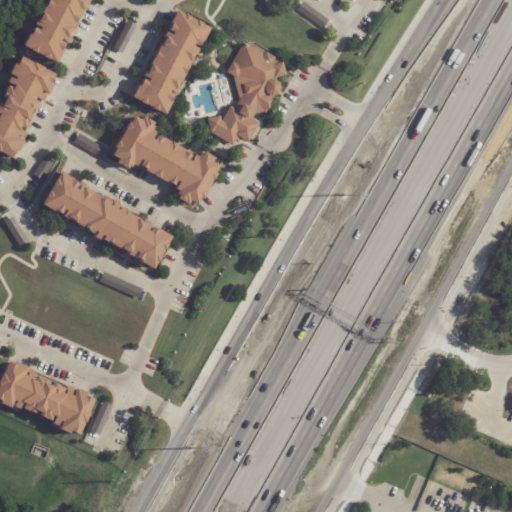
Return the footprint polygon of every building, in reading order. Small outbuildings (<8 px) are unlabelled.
[(21,47),(55,63),(65,43),(66,43),(85,0),(44,0),(33,26),(31,26),(21,47)] [(295,10),(321,30),(328,21),(301,2),(295,10)] [(207,26),(173,10),(132,100),(164,114),(173,94),(176,95),(207,26)] [(122,54),(135,25),(126,20),(112,50),(122,54)] [(283,66),(280,63),(273,64),(272,56),(265,52),(261,53),(243,42),(225,72),(233,77),(237,106),(228,108),(221,119),(218,117),(206,118),(207,132),(220,140),(223,139),(229,143),(244,141),(246,143),(258,123),(252,120),(256,113),(265,112),(271,102),(271,100),(278,89),(276,77),(285,76),(283,66)] [(0,153),(12,160),(26,132),(23,131),(38,100),(42,102),(55,74),(18,56),(0,94),(0,153)] [(196,208),(219,163),(200,154),(198,158),(152,134),(156,126),(131,113),(108,158),(134,171),(136,168),(178,189),(174,196),(196,208)] [(73,146),(102,157),(106,147),(77,135),(73,146)] [(170,235),(110,205),(112,202),(56,174),(39,207),(99,237),(98,239),(132,256),(131,259),(152,270),(170,235)] [(9,216),(26,242),(18,247),(1,221),(9,216)] [(97,282),(101,272),(141,289),(137,298),(97,282)] [(0,372),(0,403),(17,409),(57,424),(55,429),(77,437),(93,396),(3,363),(0,372)] [(97,434),(88,430),(100,401),(109,405),(97,434)]
